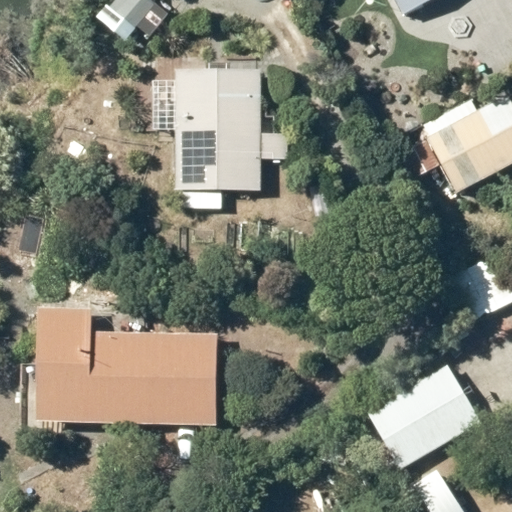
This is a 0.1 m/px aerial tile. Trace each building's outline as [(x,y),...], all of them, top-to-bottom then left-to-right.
[(394,0),(403,17),(437,0),(394,0)] [(257,193),(258,161),(290,162),(291,136),(259,135),(263,67),(154,61),(150,130),(178,131),(174,209),(219,212),(220,191),(257,193)] [(511,165),(511,98),(429,137),(454,192),(511,165)] [(98,313),(39,312),(37,424),(217,428),(219,337),(97,335),(98,313)] [(478,426),(443,366),(366,410),(401,470),(478,426)]
